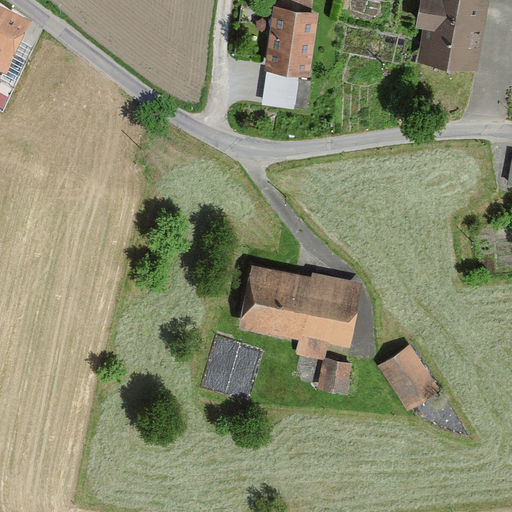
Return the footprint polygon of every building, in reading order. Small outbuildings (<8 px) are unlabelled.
[(499,0),(432,0),(427,28),(443,31),(437,63),(486,71),(499,0)] [(328,15),(284,11),(277,75),(321,79),(328,15)] [(45,39),(0,18),(0,81),(21,91),(45,39)] [(370,292),(260,269),(247,330),(302,341),(299,356),(333,363),(336,347),(358,351),(370,292)] [(447,395),(416,347),(383,368),(413,416),(447,395)] [(356,366),(337,365),(335,392),(354,394),(356,366)]
